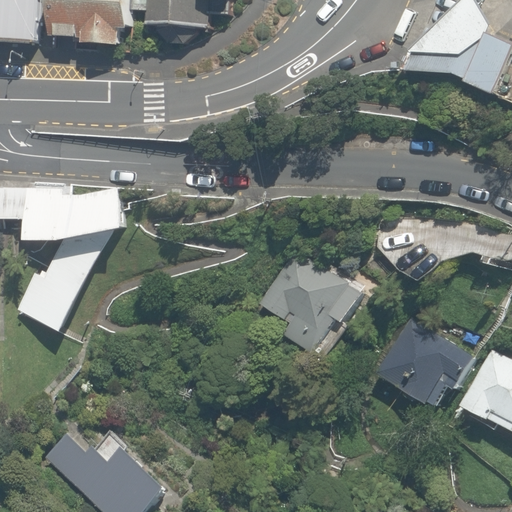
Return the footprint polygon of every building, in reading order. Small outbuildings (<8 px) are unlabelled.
[(44,0),(0,0),(0,42),(43,45),(44,0)] [(139,0),(59,0),(58,39),(137,44),(139,0)] [(143,0),(143,11),(155,12),(154,29),(164,29),(173,43),(192,44),(203,30),(216,31),(216,0),(143,0)] [(511,46),(492,33),(471,0),(460,0),(403,68),(455,76),(494,99),(511,59),(511,46)] [(86,197),(35,191),(33,243),(65,244),(52,278),(40,272),(24,311),(74,334),(121,234),(132,232),(123,190),(86,197)] [(344,328),(370,286),(333,263),(327,272),(293,252),(259,307),(290,326),(282,338),(316,359),(338,324),(344,328)] [(456,396),(479,356),(413,318),(378,378),(436,411),(448,391),(456,396)] [(511,357),(496,349),(463,412),(511,437),(511,357)] [(101,450),(77,427),(48,457),(104,511),(152,511),(173,490),(116,435),(101,450)]
